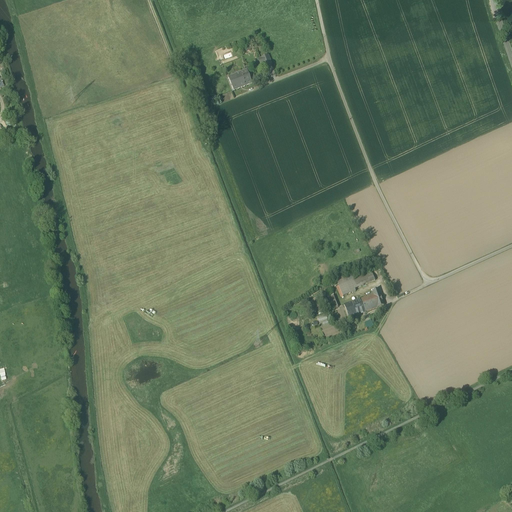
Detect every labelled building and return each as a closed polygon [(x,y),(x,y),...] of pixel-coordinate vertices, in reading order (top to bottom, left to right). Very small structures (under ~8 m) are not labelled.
[(263,65),(264,67),(271,64),(268,56),(258,60),(261,66),(263,65)] [(252,83),(250,79),(247,72),(247,71),(235,76),(233,77),(232,77),(228,79),(233,91),(252,84),(252,83)] [(338,287),(351,282),(355,280),(352,273),(336,279),(338,287)] [(371,273),(355,280),(351,282),(354,290),(375,281),(371,273)] [(351,282),(338,287),(343,297),(355,292),(354,290),(351,282)] [(373,296),(375,301),(381,299),(378,290),(372,292),(373,296)] [(365,313),(378,309),(378,308),(376,304),(375,301),(373,296),(361,300),(365,313)] [(315,313),(320,312),(316,297),(312,298),(315,313)] [(328,299),(333,310),(338,308),(333,297),(328,299)] [(361,300),(351,304),(355,316),(365,313),(361,300)] [(349,319),(355,316),(351,304),(344,306),(349,319)]
